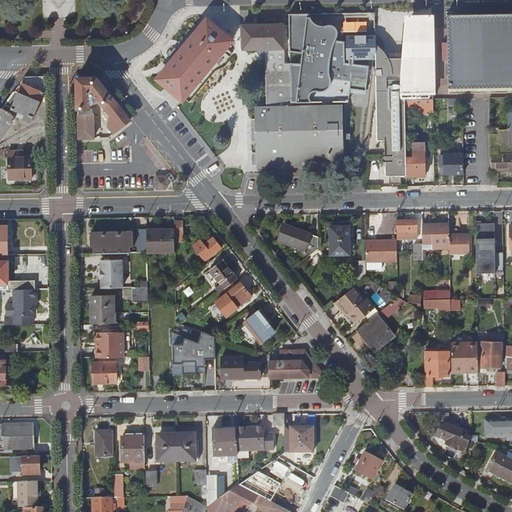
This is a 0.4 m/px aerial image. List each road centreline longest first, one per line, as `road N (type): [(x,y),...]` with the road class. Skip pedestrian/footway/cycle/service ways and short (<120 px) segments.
road 1 (residential): [(65,406),(369,400)]
road 2 (residential): [(511,197),(216,202)]
road 3 (tertiary): [(216,202),(369,400)]
road 4 (residential): [(65,406),(62,205)]
road 5 (tertiary): [(111,54),(126,86),(216,202)]
road 6 (tertiary): [(369,400),(430,470),(501,511)]
road 7 (residential): [(62,205),(216,202)]
road 8 (residential): [(62,205),(59,54)]
road 9 (residential): [(369,400),(511,398)]
road 10 (residential): [(310,511),(369,400)]
